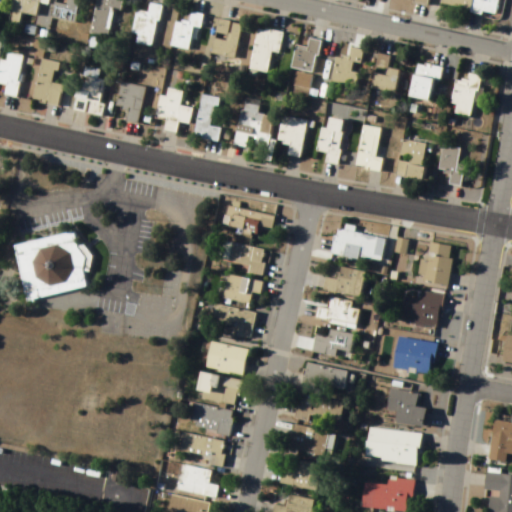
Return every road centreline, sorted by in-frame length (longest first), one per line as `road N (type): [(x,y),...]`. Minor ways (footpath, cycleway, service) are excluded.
road 1 (residential): [(511,228),(0,126)]
road 2 (residential): [(451,511),(511,102)]
road 3 (residential): [(311,192),(249,511)]
road 4 (residential): [(511,51),(277,0)]
